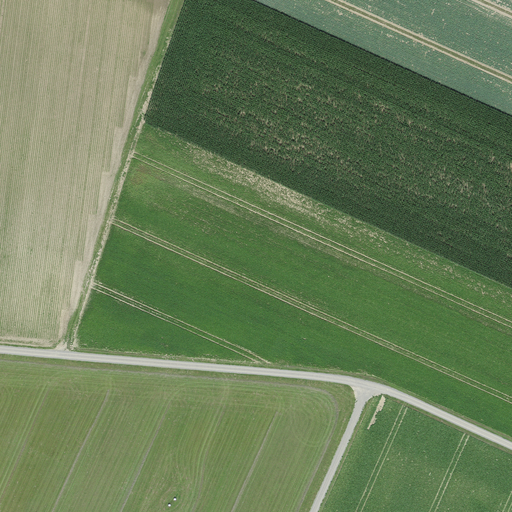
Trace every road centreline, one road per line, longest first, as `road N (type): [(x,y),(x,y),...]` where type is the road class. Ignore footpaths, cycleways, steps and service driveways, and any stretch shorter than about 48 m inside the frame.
road 1 (track): [(0,349),(368,382),(511,447)]
road 2 (track): [(56,354),(168,0)]
road 3 (track): [(368,382),(313,511)]
